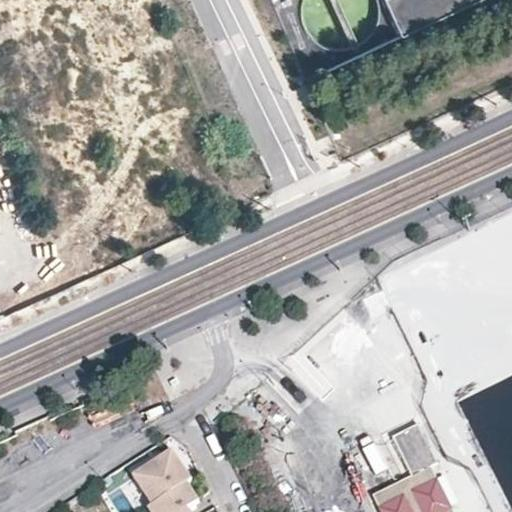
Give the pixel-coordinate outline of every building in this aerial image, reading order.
[(377,26),(380,12),(377,0),(303,0),(301,12),(303,26),(312,39),(323,48),(340,52),(357,48),(369,40),(377,26)] [(387,0),(403,37),(481,0),(387,0)] [(459,511),(418,427),(391,440),(410,478),(372,497),(379,511),(459,511)] [(184,481),(187,479),(176,462),(168,450),(131,475),(150,503),(184,481)] [(191,491),(184,481),(150,503),(145,507),(148,511),(186,511),(183,507),(196,498),(191,491)]
